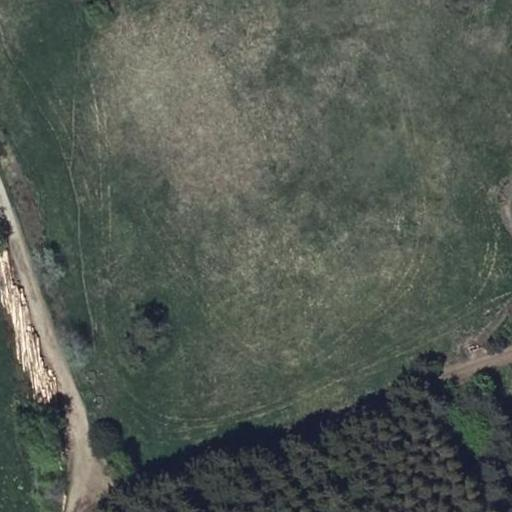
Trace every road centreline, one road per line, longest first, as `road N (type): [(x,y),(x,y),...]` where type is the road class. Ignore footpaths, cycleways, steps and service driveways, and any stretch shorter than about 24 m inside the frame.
road 1 (track): [(511,345),(231,454),(93,485)]
road 2 (track): [(93,485),(29,277),(0,211)]
